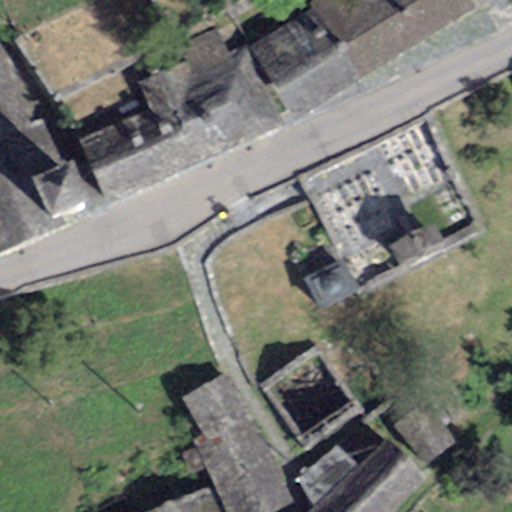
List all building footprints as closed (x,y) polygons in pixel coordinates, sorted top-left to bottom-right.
[(461,0),(356,0),(326,16),(366,84),(473,19),(461,0)] [(320,15),(256,55),(293,126),(363,89),(320,15)] [(23,26),(0,35),(0,228),(89,193),(23,26)] [(192,66),(142,93),(152,117),(84,148),(106,211),(277,137),(251,57),(229,62),(216,32),(185,43),(192,66)] [(445,264),(432,236),(392,254),(406,282),(445,264)] [(363,299),(344,262),(307,281),(326,318),(363,299)] [(294,511),(297,511),(226,378),(182,403),(212,490),(164,511),(294,511)] [(386,440),(305,511),(392,511),(422,481),(386,440)]
